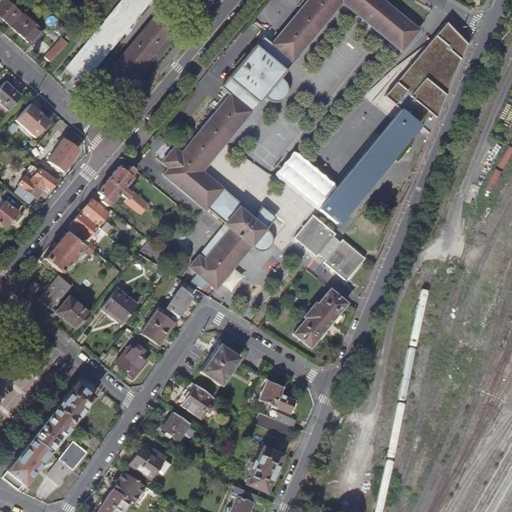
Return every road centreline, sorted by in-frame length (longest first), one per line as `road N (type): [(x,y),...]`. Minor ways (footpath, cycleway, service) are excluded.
road 1 (residential): [(503,0),(335,391)]
road 2 (residential): [(136,408),(206,314),(335,391)]
road 3 (residential): [(0,293),(136,408)]
road 4 (residential): [(110,147),(0,278)]
road 5 (residential): [(214,20),(110,147)]
road 6 (residential): [(0,47),(110,147)]
road 7 (residential): [(335,391),(284,511)]
road 8 (residential): [(65,511),(136,408)]
